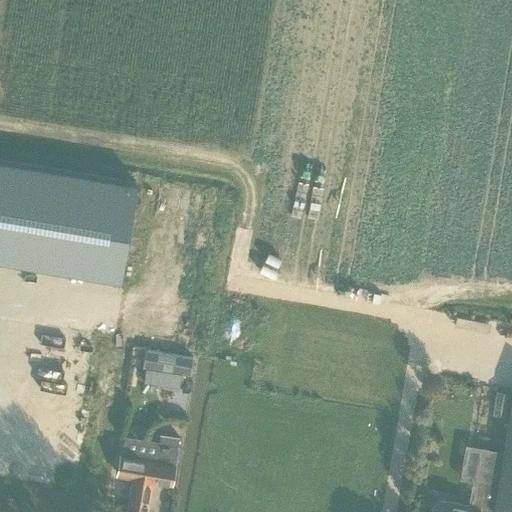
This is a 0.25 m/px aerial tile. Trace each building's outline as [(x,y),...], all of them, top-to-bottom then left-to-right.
[(0,158),(0,259),(121,280),(137,181),(0,158)] [(212,292),(208,312),(228,315),(235,317),(237,301),(231,300),(232,296),(212,292)] [(4,295),(3,306),(25,307),(26,297),(4,295)] [(0,326),(0,354),(83,369),(88,343),(0,326)] [(164,352),(161,367),(195,372),(196,365),(196,364),(197,357),(164,352)] [(81,399),(0,384),(0,411),(76,426),(81,399)] [(439,499),(436,511),(478,511),(480,507),(511,511),(511,405),(504,451),(480,447),(475,479),(471,504),(439,499)] [(176,464),(175,464),(178,445),(159,442),(156,459),(122,454),(119,474),(134,477),(128,511),(148,511),(154,481),(173,484),(176,464)] [(157,502),(155,511),(169,511),(171,504),(157,502)]
